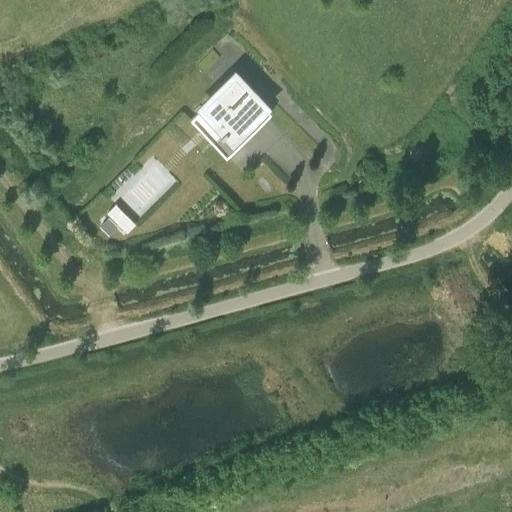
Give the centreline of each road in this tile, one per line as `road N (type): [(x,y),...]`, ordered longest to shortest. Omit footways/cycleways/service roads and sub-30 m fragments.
road 1 (unclassified): [(0,367),(413,257),(472,228),(511,191)]
road 2 (track): [(0,175),(98,294),(115,336)]
